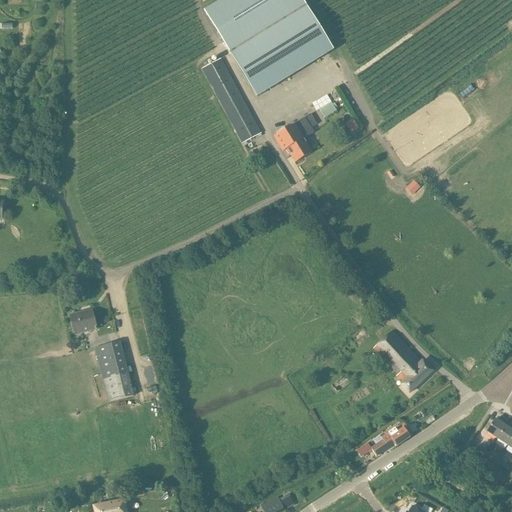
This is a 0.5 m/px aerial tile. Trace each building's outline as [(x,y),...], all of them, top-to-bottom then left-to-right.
[(302,0),(221,0),(203,11),(256,97),(333,50),(302,0)] [(224,57),(204,66),(238,144),(258,135),(224,57)] [(317,85),(338,74),(328,57),(312,65),(313,68),(319,65),(320,68),(323,66),(325,71),(319,74),(318,73),(312,76),(317,85)] [(336,111),(331,102),(319,110),(324,118),(336,111)] [(273,136),(283,152),(287,149),(295,163),(312,152),(304,139),(314,133),(311,128),(317,124),(310,114),(273,136)] [(345,123),(350,132),(357,127),(352,118),(345,123)] [(411,181),(406,190),(414,195),(419,185),(411,181)] [(81,313),(70,316),(74,332),(85,329),(86,332),(97,329),(92,313),(81,316),(81,313)] [(373,349),(384,360),(398,375),(397,377),(402,382),(400,384),(409,394),(433,371),(422,360),(421,361),(392,331),(373,349)] [(134,396),(120,342),(94,348),(108,403),(134,396)] [(352,382),(345,374),(331,385),(338,394),(352,382)] [(497,439),(505,426),(495,419),(486,432),(497,439)] [(396,428),(381,438),(380,436),(368,444),(376,457),(395,444),(397,446),(413,435),(406,426),(399,431),(396,428)] [(507,446),(511,438),(511,430),(505,426),(497,439),(507,446)] [(486,457),(488,453),(477,445),(475,450),(486,457)] [(488,453),(486,457),(496,463),(499,459),(488,453)] [(506,470),(509,466),(499,459),(496,463),(500,466),(506,470)] [(497,470),(491,479),(492,479),(498,483),(504,473),(498,470),(498,469),(497,470)] [(126,511),(124,500),(93,506),(94,511),(126,511)] [(262,508),(264,511),(277,511),(283,509),(278,500),(262,508)]
